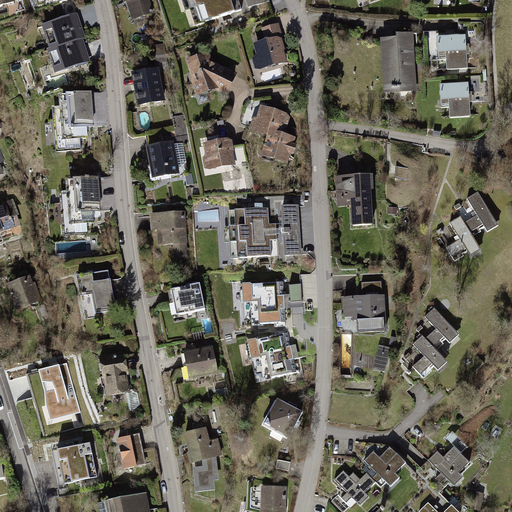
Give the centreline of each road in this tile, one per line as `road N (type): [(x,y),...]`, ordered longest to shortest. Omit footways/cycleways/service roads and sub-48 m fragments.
road 1 (residential): [(173,511),(127,243),(100,0)]
road 2 (residential): [(299,511),(322,382),(323,275),(313,89),(292,0)]
road 3 (tertiary): [(0,396),(37,511)]
